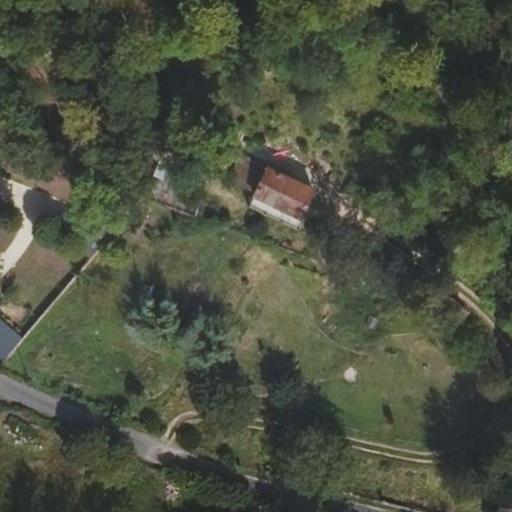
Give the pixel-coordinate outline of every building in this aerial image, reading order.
[(297,210),(307,182),(259,164),(249,194),(293,211),(295,209),(297,210)] [(194,211),(202,188),(157,170),(139,192),(194,211)] [(293,211),(249,194),(245,205),(298,224),(301,210),(297,210),(295,209),(293,211)] [(97,242),(111,226),(91,209),(78,225),(97,242)] [(0,358),(4,362),(22,337),(0,321),(0,358)] [(511,511),(511,503),(497,499),(491,511),(511,511)]
